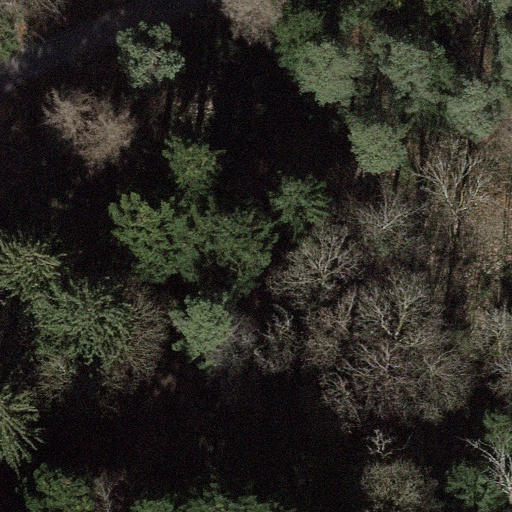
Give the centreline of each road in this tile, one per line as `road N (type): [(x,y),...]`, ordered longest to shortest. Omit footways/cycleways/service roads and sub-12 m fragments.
road 1 (track): [(272,511),(0,158)]
road 2 (track): [(183,0),(0,71)]
